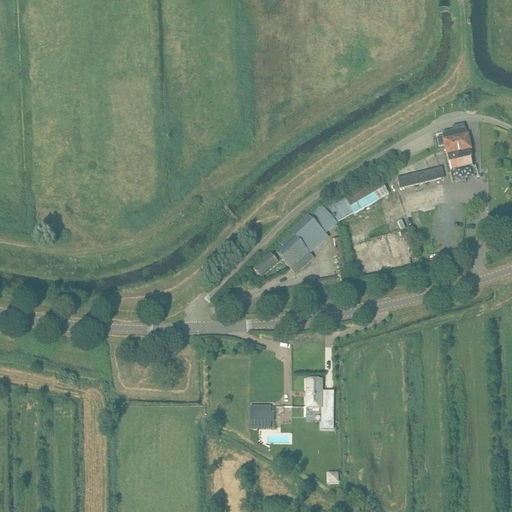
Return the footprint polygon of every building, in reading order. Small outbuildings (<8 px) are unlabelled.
[(443,137),(436,138),(438,147),(444,146),(448,163),(449,163),(450,171),(472,166),(470,158),(472,158),(465,128),(442,133),(443,137)] [(399,189),(430,182),(444,179),(441,167),(397,178),(399,189)] [(381,180),(346,200),(353,214),(389,194),(381,180)] [(270,254),(253,269),(261,279),(282,260),(295,275),(314,258),(310,254),(316,249),(311,243),(324,232),(309,216),(279,242),(283,247),(272,257),(270,254)] [(408,229),(386,235),(392,260),(414,254),(408,229)] [(337,239),(331,240),(338,279),(303,285),(304,291),(345,284),(337,239)] [(376,239),(369,241),(374,256),(381,253),(376,239)] [(350,245),(351,252),(367,249),(366,242),(350,245)] [(379,261),(373,262),(375,271),(381,270),(379,261)] [(306,381),(306,409),(321,409),(321,415),(321,429),(333,430),(333,398),(321,398),(322,381),(306,381)] [(270,415),(270,409),(250,408),(249,430),(269,431),(269,425),(255,425),(256,415),(270,415)]
